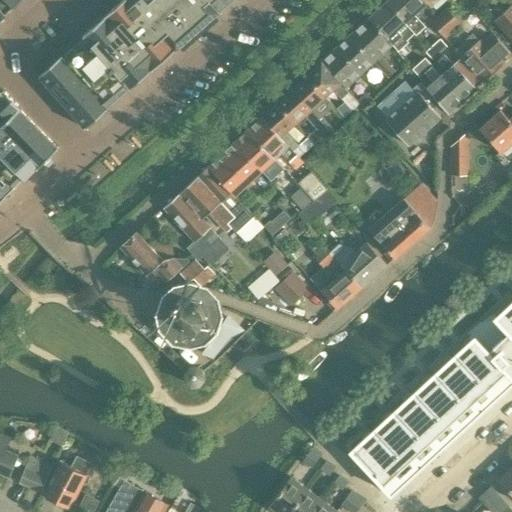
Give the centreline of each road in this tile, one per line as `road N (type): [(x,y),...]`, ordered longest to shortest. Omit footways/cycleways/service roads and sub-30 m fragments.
road 1 (residential): [(511,81),(443,143),(440,234),(322,338),(256,314)]
road 2 (residential): [(26,210),(259,0)]
